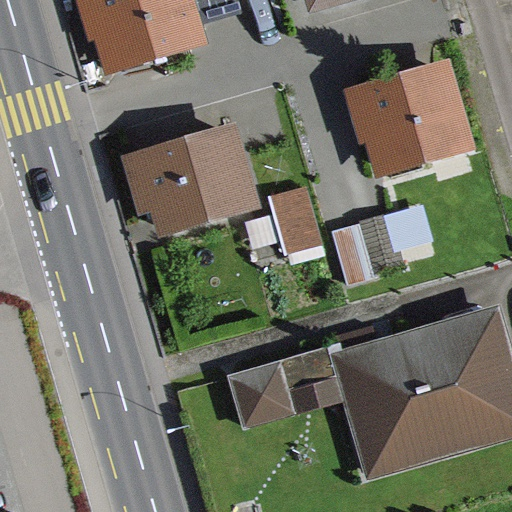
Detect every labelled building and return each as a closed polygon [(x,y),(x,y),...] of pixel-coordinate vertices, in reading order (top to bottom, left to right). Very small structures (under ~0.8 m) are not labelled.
[(88,0),(110,81),(242,45),(229,0),(88,0)] [(308,0),(315,23),(393,0),(308,0)] [(456,73),(358,101),(382,187),(480,160),(456,73)] [(242,143),(137,174),(161,254),(265,224),(242,143)] [(295,257),(333,247),(317,187),(279,197),(295,257)] [(356,287),(442,264),(427,209),(341,232),(356,287)] [(511,366),(501,328),(342,375),(376,492),(511,452),(511,366)] [(286,381),(238,393),(250,442),(299,429),(286,381)]
